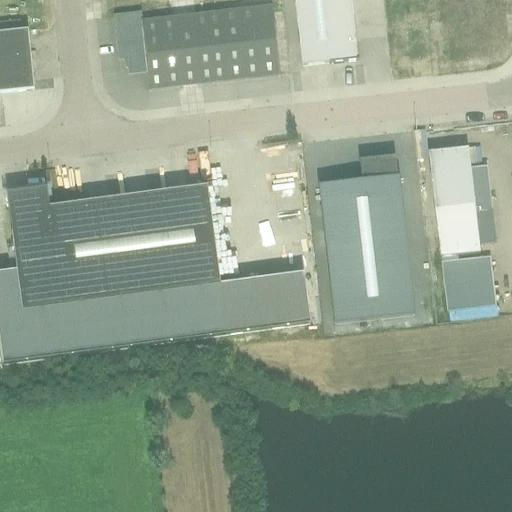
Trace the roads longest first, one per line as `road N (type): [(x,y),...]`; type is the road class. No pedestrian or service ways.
road 1 (unclassified): [(86,144),(511,93)]
road 2 (unclassified): [(86,144),(71,0)]
